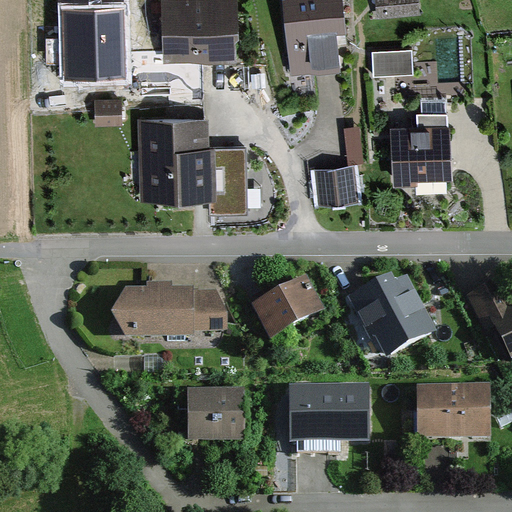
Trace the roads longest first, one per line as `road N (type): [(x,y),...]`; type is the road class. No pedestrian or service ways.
road 1 (residential): [(47,246),(47,304),(78,371),(167,490),(204,507),(511,503)]
road 2 (residential): [(511,244),(47,246)]
road 3 (track): [(0,497),(74,463),(78,371)]
